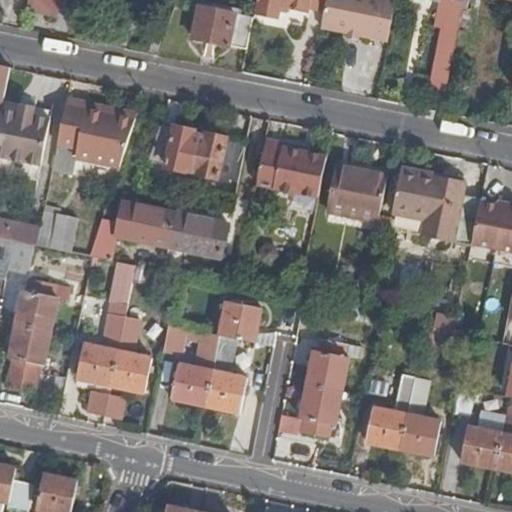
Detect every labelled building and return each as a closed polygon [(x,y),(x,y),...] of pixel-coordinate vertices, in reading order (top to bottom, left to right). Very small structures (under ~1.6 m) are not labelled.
[(58,0),(29,0),(28,8),(56,14),(58,0)] [(310,0),(259,0),(257,8),(279,11),(307,15),(308,15),(310,0)] [(328,0),(323,29),(351,35),(361,37),(389,42),(396,0),(328,0)] [(441,0),(437,21),(445,22),(431,91),(447,94),(458,38),(466,0),(441,0)] [(482,0),(466,0),(458,38),(474,42),(482,0)] [(194,40),(247,51),(254,19),(200,9),(194,40)] [(305,25),(307,15),(279,11),(278,21),(305,25)] [(0,123),(4,103),(11,70),(0,67),(0,123)] [(87,105),(67,101),(59,146),(60,146),(51,192),(61,194),(66,173),(74,175),(78,159),(121,167),(137,120),(86,110),(87,105)] [(0,123),(0,158),(43,167),(52,121),(35,118),(37,108),(4,103),(0,123)] [(163,126),(150,162),(240,183),(248,146),(163,126)] [(259,186),(319,200),(327,159),(305,154),(286,151),(287,146),(268,142),(259,186)] [(286,151),(305,154),(306,150),(287,146),(286,151)] [(327,159),(319,200),(320,200),(329,160),(327,159)] [(381,218),(389,178),(340,168),(331,215),(380,224),(381,218)] [(475,235),(481,201),(463,197),(466,182),(450,180),(449,186),(437,183),(439,177),(404,170),(395,214),(427,220),(424,237),(454,244),(457,231),(475,235)] [(450,180),(439,177),(437,183),(449,186),(450,180)] [(476,235),(494,239),(503,200),(484,196),(476,235)] [(214,284),(234,288),(241,257),(222,253),(229,224),(126,202),(120,228),(105,224),(94,259),(100,260),(116,263),(121,237),(220,257),(214,284)] [(55,232),(59,216),(45,213),(42,229),(55,232)] [(38,247),(73,254),(79,221),(59,216),(55,232),(42,229),(38,247)] [(380,224),(377,237),(383,238),(384,232),(389,233),(392,220),(381,218),(380,224)] [(34,246),(38,247),(42,229),(12,223),(8,240),(16,242),(34,246)] [(8,240),(0,238),(0,278),(7,280),(8,273),(16,242),(8,240)] [(34,246),(16,242),(8,273),(25,276),(30,269),(34,246)] [(129,307),(137,268),(119,264),(111,304),(115,304),(129,307)] [(18,327),(52,334),(58,301),(70,304),(72,290),(31,281),(28,294),(24,293),(24,296),(17,294),(13,314),(20,316),(18,327)] [(340,310),(362,315),(364,300),(342,295),(340,310)] [(127,321),(129,307),(115,304),(112,317),(127,321)] [(237,342),(255,345),(263,311),(228,304),(221,338),(237,342)] [(435,330),(454,334),(457,320),(438,316),(435,330)] [(121,346),(127,321),(112,317),(107,343),(121,346)] [(139,323),(127,321),(121,346),(134,349),(139,323)] [(45,369),(52,334),(18,327),(11,361),(14,361),(8,389),(36,395),(41,367),(45,369)] [(487,338),(496,339),(499,329),(489,327),(487,338)] [(187,330),(170,328),(165,354),(181,358),(187,330)] [(468,348),(470,338),(454,334),(435,330),(432,341),(468,348)] [(219,349),(221,338),(210,336),(207,347),(219,349)] [(216,365),(207,408),(241,415),(248,381),(230,377),(237,342),(221,338),(219,349),(216,365)] [(309,387),(344,394),(351,360),(347,360),(349,347),(322,342),(320,354),(316,353),(309,387)] [(120,354),(121,346),(107,343),(105,351),(120,354)] [(134,349),(121,346),(120,354),(132,357),(134,349)] [(112,388),(120,354),(105,351),(85,347),(79,381),(97,385),(92,409),(107,413),(111,395),(112,388)] [(347,360),(351,360),(362,363),(364,351),(349,347),(347,360)] [(132,357),(120,354),(112,388),(146,395),(153,361),(132,357)] [(174,401),(207,408),(216,365),(204,362),(202,371),(181,367),(174,401)] [(367,444),(401,452),(416,382),(405,380),(403,379),(395,414),(374,410),(367,444)] [(416,382),(401,452),(435,459),(442,424),(424,421),(431,385),(416,382)] [(389,387),(374,384),(372,396),(386,399),(389,387)] [(336,428),(344,394),(309,387),(301,421),(305,422),(303,433),(329,439),(332,427),(336,428)] [(479,418),(484,394),(459,389),(454,413),(479,418)] [(107,413),(107,417),(121,420),(125,398),(111,395),(107,413)] [(495,471),(506,420),(482,414),(479,431),(469,429),(462,464),(495,471)] [(511,420),(506,420),(495,471),(511,473),(511,420)] [(16,471),(0,467),(0,511),(2,511),(4,504),(8,506),(7,511),(8,511),(28,511),(34,487),(14,482),(16,471)] [(72,511),(78,483),(44,476),(37,511),(42,511),(72,511)]
